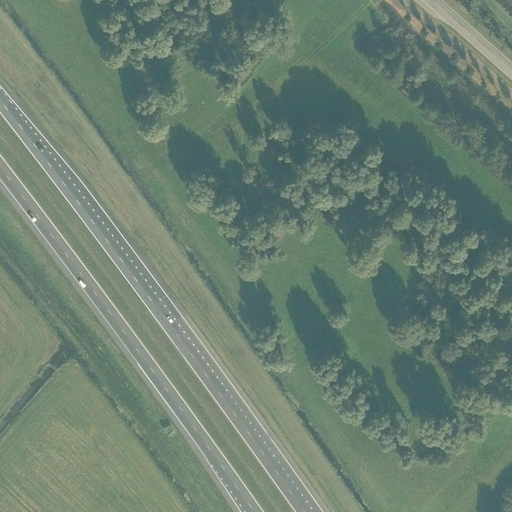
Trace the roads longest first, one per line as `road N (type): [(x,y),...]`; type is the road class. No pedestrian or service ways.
road 1 (motorway): [(303,511),(0,100)]
road 2 (motorway): [(0,171),(252,511)]
